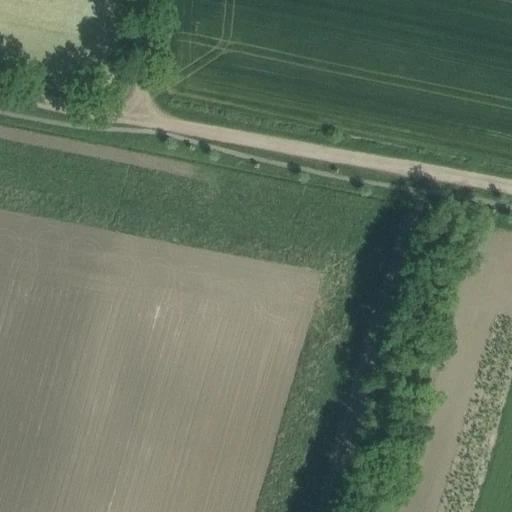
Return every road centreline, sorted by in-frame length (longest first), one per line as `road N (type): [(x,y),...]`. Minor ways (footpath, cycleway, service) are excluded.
road 1 (track): [(511,191),(0,91)]
road 2 (track): [(152,0),(148,121)]
